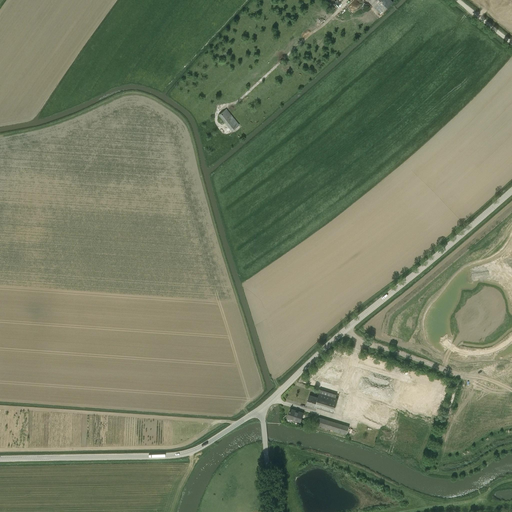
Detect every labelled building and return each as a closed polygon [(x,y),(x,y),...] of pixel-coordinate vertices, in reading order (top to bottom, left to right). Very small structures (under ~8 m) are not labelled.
[(339,8),(347,0),(342,0),(337,6),(339,8)] [(366,0),(372,5),(381,14),(393,2),(391,0),(366,0)] [(231,131),(239,125),(226,109),(218,115),(231,131)] [(357,368),(344,416),(359,420),(365,398),(369,394),(371,395),(373,390),(365,388),(362,388),(360,384),(359,388),(355,387),(357,385),(358,384),(355,379),(360,381),(359,383),(363,384),(359,379),(358,380),(356,377),(357,374),(359,375),(360,373),(364,374),(365,375),(370,376),(372,372),(357,368)] [(431,416),(438,392),(417,386),(421,389),(423,390),(423,392),(425,394),(424,395),(426,397),(424,400),(427,401),(425,404),(423,404),(421,411),(423,411),(427,414),(431,416)] [(320,389),(319,393),(318,398),(310,395),(307,405),(334,413),(338,399),(336,398),(337,394),(320,389)] [(303,413),(290,409),(288,418),(301,422),(303,413)] [(346,435),(347,434),(349,426),(319,417),(317,425),(334,430),(333,431),(346,435)]
